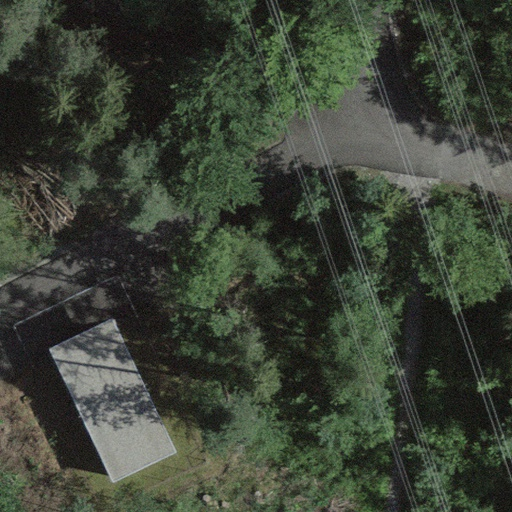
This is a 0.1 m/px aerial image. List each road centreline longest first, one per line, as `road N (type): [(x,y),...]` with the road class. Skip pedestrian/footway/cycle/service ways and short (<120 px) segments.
road 1 (track): [(0,299),(263,170),(320,131),(381,130)]
road 2 (track): [(428,177),(392,511)]
road 3 (track): [(380,0),(381,130),(400,160),(428,177),(511,187)]
road 4 (track): [(91,0),(320,131)]
